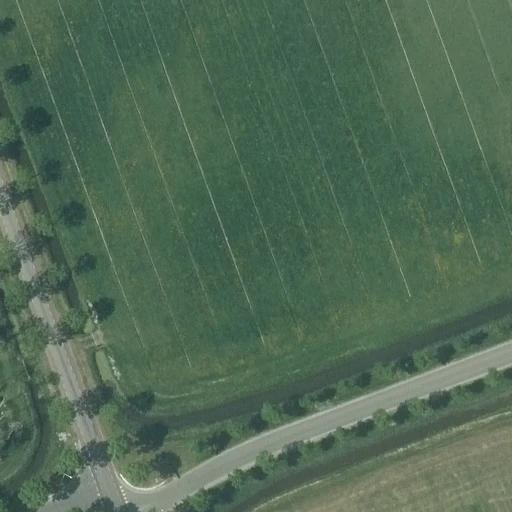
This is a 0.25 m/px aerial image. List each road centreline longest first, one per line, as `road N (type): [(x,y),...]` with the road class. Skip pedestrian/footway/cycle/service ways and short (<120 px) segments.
road 1 (secondary): [(153,511),(277,437),(511,350)]
road 2 (secondary): [(105,485),(0,203)]
